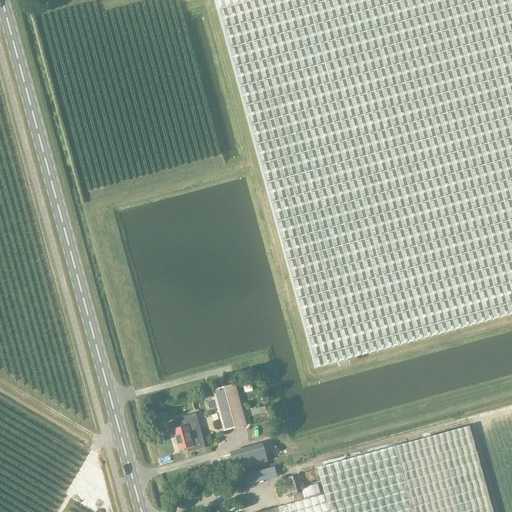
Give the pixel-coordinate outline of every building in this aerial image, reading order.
[(511,0),(216,0),(214,1),(315,369),(511,314),(511,0)] [(246,382),(236,385),(239,394),(249,391),(246,382)] [(211,391),(219,419),(223,431),(245,425),(234,384),(211,391)] [(208,409),(215,407),(213,400),(206,402),(208,409)] [(174,439),(173,442),(175,443),(176,444),(178,451),(186,449),(187,453),(204,448),(195,413),(175,419),(176,423),(168,425),(171,433),(173,432),(175,438),(174,439)] [(492,511),(468,425),(316,468),(324,495),(320,496),(316,484),(300,488),(296,475),(287,478),(289,485),(284,486),(286,494),(291,492),(294,503),(277,507),(260,511),(492,511)] [(233,471),(266,462),(262,447),(229,456),(233,471)] [(314,468),(303,470),(304,478),(315,476),(314,468)] [(249,482),(265,480),(264,473),(248,475),(249,482)]
